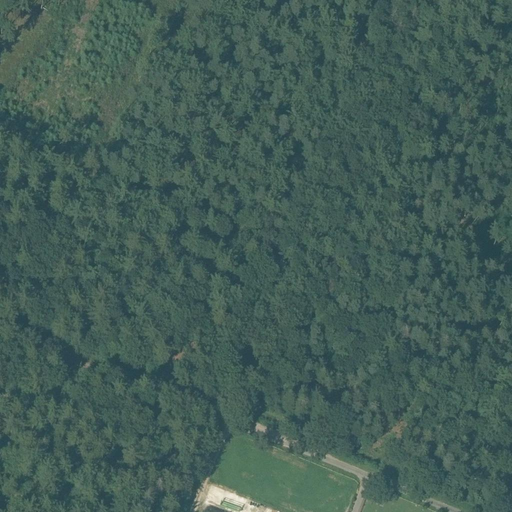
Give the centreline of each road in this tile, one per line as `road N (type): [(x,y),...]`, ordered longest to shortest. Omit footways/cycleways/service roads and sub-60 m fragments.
road 1 (track): [(206,406),(371,0)]
road 2 (unclassified): [(461,511),(206,406)]
road 3 (track): [(206,406),(0,325)]
